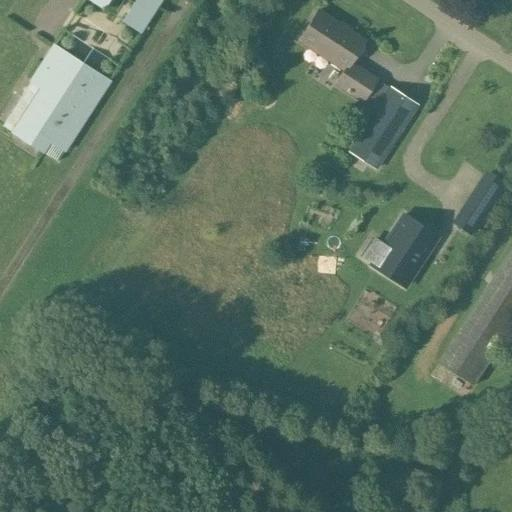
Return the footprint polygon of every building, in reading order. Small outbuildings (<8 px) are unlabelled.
[(90,0),(104,8),(108,0),(90,0)] [(134,0),(123,0),(117,11),(125,16),(135,0),(134,0)] [(160,0),(136,0),(123,22),(140,32),(160,0)] [(378,80),(351,63),(364,42),(318,13),(299,42),(344,71),(334,86),(363,105),(378,80)] [(75,60),(53,46),(51,49),(54,51),(45,65),(42,63),(30,82),(40,88),(19,122),(27,127),(26,128),(64,152),(109,82),(87,68),(86,70),(74,62),(75,60)] [(390,89),(349,152),(376,169),(417,106),(390,89)] [(489,211),(473,200),(456,224),(472,235),(489,211)] [(404,288),(437,237),(403,215),(370,266),(404,288)] [(511,250),(439,363),(475,387),(511,329),(511,250)]
